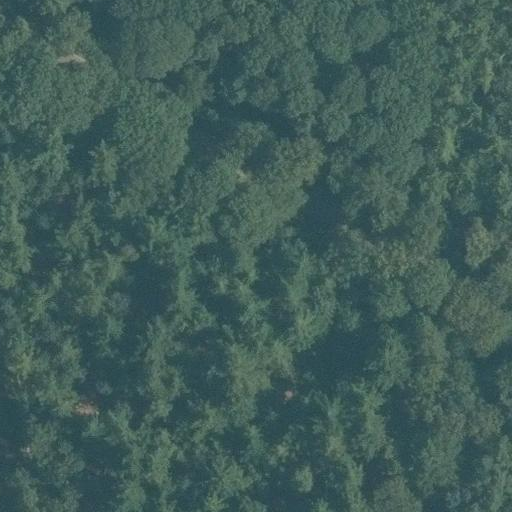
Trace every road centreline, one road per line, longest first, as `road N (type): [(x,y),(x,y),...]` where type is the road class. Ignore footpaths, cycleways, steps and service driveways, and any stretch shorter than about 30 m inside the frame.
road 1 (unclassified): [(511,320),(0,23)]
road 2 (track): [(387,250),(395,511)]
